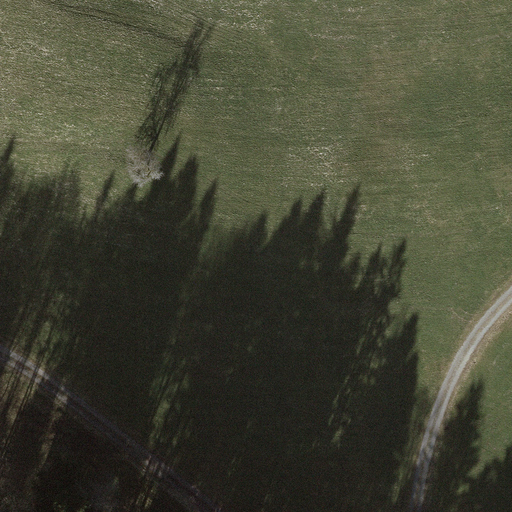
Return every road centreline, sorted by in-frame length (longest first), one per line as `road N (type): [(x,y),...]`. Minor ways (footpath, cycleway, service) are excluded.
road 1 (track): [(0,355),(31,370),(207,511)]
road 2 (track): [(511,301),(474,340),(448,396),(420,511)]
